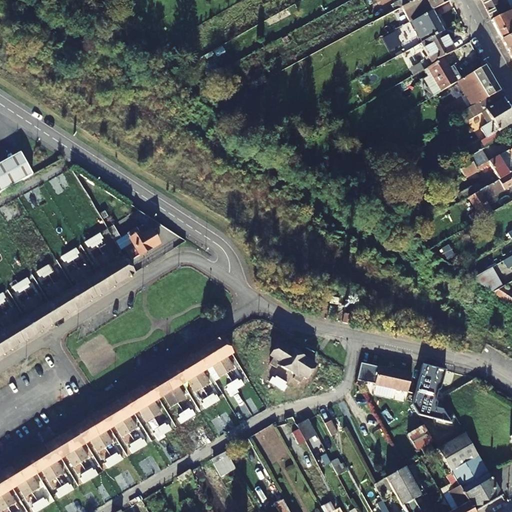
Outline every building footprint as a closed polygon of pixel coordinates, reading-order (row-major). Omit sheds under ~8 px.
[(399,0),(396,2),(400,9),(401,8),(416,0),(399,0)] [(449,2),(448,0),(416,0),(401,8),(409,24),(449,2)] [(483,0),(481,1),(490,18),(509,9),(506,1),(507,0),(483,0)] [(394,12),(400,9),(396,2),(390,5),(394,12)] [(511,10),(491,20),(501,40),(511,34),(511,10)] [(430,13),(411,23),(422,43),(441,33),(430,13)] [(388,50),(400,44),(394,31),(381,37),(388,50)] [(441,33),(422,43),(420,45),(431,64),(454,52),(443,32),(441,33)] [(511,34),(501,40),(511,59),(511,34)] [(441,92),(456,83),(442,60),(428,68),(441,92)] [(498,93),(483,67),(456,83),(471,108),(496,94),(498,93)] [(490,145),(511,132),(511,115),(502,100),(500,101),(496,94),(471,108),(460,114),(466,122),(480,113),(487,124),(479,128),(490,145)] [(485,138),(459,153),(463,161),(469,158),(481,150),(490,145),(485,138)] [(0,193),(33,176),(14,141),(0,149),(0,193)] [(459,170),(469,187),(460,193),(464,199),(467,198),(511,172),(511,148),(508,152),(507,151),(487,162),(481,150),(469,158),(471,163),(459,170)] [(485,201),(511,185),(511,172),(467,198),(475,212),(471,214),(469,215),(473,224),(492,213),(485,201)] [(469,209),(471,214),(475,212),(467,198),(464,199),(459,202),(465,211),(469,209)] [(127,223),(130,221),(127,217),(119,222),(123,228),(129,225),(127,223)] [(172,233),(159,224),(155,230),(168,239),(172,233)] [(148,232),(144,226),(137,231),(138,234),(130,239),(132,243),(125,248),(132,260),(159,244),(150,231),(148,232)] [(92,238),(96,245),(101,242),(100,240),(102,239),(99,234),(92,238)] [(92,238),(85,242),(88,247),(89,246),(91,248),(96,245),(92,238)] [(68,253),(72,260),(77,257),(76,255),(78,253),(75,249),(68,253)] [(119,283),(133,274),(123,258),(117,261),(110,250),(102,255),(119,283)] [(68,253),(66,254),(62,257),(64,262),(66,261),(67,263),(72,260),(68,253)] [(107,290),(119,283),(102,255),(94,259),(101,271),(97,274),(107,290)] [(511,255),(495,265),(497,269),(506,264),(509,268),(511,266),(511,255)] [(44,268),(48,275),(53,272),(51,270),(54,268),(51,264),(44,268)] [(95,298),(107,290),(97,274),(93,276),(86,265),(78,269),(95,298)] [(44,268),(42,269),(37,272),(40,277),(42,276),(43,278),(48,275),(44,268)] [(488,290),(499,283),(491,268),(471,279),(488,290)] [(83,305),(95,298),(78,269),(70,274),(77,286),(73,288),(83,305)] [(19,284),(23,290),(28,287),(27,285),(29,283),(26,279),(19,284)] [(71,313),(83,305),(73,288),(69,291),(62,280),(54,284),(71,313)] [(19,284),(17,284),(12,287),(15,292),(17,291),(19,293),(23,290),(19,284)] [(58,320),(71,313),(54,284),(46,289),(53,301),(48,304),(58,320)] [(46,328),(58,320),(48,304),(44,306),(37,295),(29,300),(46,328)] [(35,335),(46,328),(29,300),(21,304),(29,316),(24,318),(35,335)] [(22,342),(35,335),(24,318),(20,321),(13,309),(5,314),(22,342)] [(10,350),(22,342),(5,314),(0,317),(0,323),(4,331),(0,333),(10,350)] [(341,323),(348,325),(350,315),(344,314),(341,323)] [(0,355),(10,350),(0,333),(0,355)] [(226,358),(231,354),(221,338),(209,346),(226,374),(233,369),(226,358)] [(286,371),(296,355),(278,343),(270,357),(273,358),(269,364),(276,368),(278,365),(286,371)] [(218,379),(226,374),(209,346),(197,353),(206,370),(211,367),(218,379)] [(203,372),(206,370),(197,353),(184,360),(201,389),(209,384),(203,372)] [(306,380),(315,366),(296,355),(286,371),(295,376),(293,379),(299,384),(303,378),(306,380)] [(184,360),(172,368),(182,385),(186,382),(193,394),(201,389),(184,360)] [(406,393),(410,375),(377,367),(373,386),(406,393)] [(178,387),(182,385),(172,368),(160,375),(177,404),(185,399),(178,387)] [(169,408),(177,404),(160,375),(148,383),(158,399),(163,397),(169,408)] [(454,389),(467,380),(463,375),(450,383),(454,389)] [(276,387),(280,380),(275,378),(274,380),(272,378),(269,382),(276,387)] [(284,385),(285,383),(280,380),(276,387),(283,392),(286,387),(284,385)] [(232,384),(236,390),(243,386),(240,381),(237,382),(236,381),(232,384)] [(154,402),(158,399),(148,383),(136,390),(153,418),(161,413),(154,402)] [(236,390),(232,384),(227,387),(228,388),(226,390),(228,395),(234,391),(236,390)] [(145,423),(153,418),(136,390),(123,398),(134,415),(138,412),(145,423)] [(246,394),(255,408),(261,403),(253,390),(246,394)] [(207,398),(211,405),(218,401),(215,396),(213,397),(212,396),(207,398)] [(129,417),(134,415),(123,398),(112,405),(129,433),(136,429),(129,417)] [(211,405),(207,398),(203,401),(204,403),(201,405),(204,409),(210,406),(211,405)] [(114,427),(121,438),(129,433),(112,405),(99,413),(110,429),(114,427)] [(183,413),(187,420),(194,415),(192,411),(189,412),(188,410),(183,413)] [(87,420),(104,448),(112,443),(105,432),(110,429),(99,413),(87,420)] [(187,420),(183,413),(178,416),(180,418),(178,419),(180,424),(186,420),(187,420)] [(96,453),(104,448),(87,420),(75,428),(85,445),(86,444),(92,452),(95,450),(96,453)] [(308,420),(296,426),(298,431),(304,442),(316,436),(308,420)] [(330,420),(324,424),(330,436),(337,432),(330,420)] [(159,428),(163,435),(170,430),(167,426),(165,427),(164,425),(159,428)] [(432,441),(423,425),(405,434),(415,451),(432,441)] [(75,428),(63,435),(80,463),(88,458),(81,447),(85,445),(75,428)] [(163,435),(159,428),(154,431),(156,433),(153,435),(156,439),(161,436),(163,435)] [(298,431),(291,434),(297,446),(304,442),(298,431)] [(464,433),(436,449),(452,476),(473,511),(501,495),(464,433)] [(72,468),(80,463),(63,435),(50,443),(61,459),(65,457),(72,468)] [(135,443),(139,450),(146,445),(143,441),(141,442),(139,440),(135,443)] [(432,441),(415,451),(419,459),(436,449),(432,441)] [(50,443),(38,450),(55,478),(63,474),(56,462),(61,459),(50,443)] [(135,443),(129,446),(130,448),(128,450),(131,454),(139,450),(135,443)] [(48,483),(55,478),(38,450),(26,458),(36,474),(41,472),(48,483)] [(142,455),(150,468),(156,464),(148,451),(142,455)] [(111,458),(115,464),(122,460),(119,456),(116,457),(115,455),(111,458)] [(226,471),(218,457),(211,461),(218,475),(226,471)] [(32,477),(36,474),(26,458),(14,465),(31,493),(39,489),(32,477)] [(115,464),(111,458),(105,461),(107,463),(104,464),(107,469),(113,465),(115,464)] [(333,468),(337,476),(347,471),(343,464),(333,468)] [(23,498),(31,493),(14,465),(2,473),(12,489),(16,487),(23,498)] [(207,496),(212,493),(209,488),(210,487),(199,468),(193,472),(207,496)] [(404,468),(384,479),(392,492),(401,507),(412,501),(420,496),(418,493),(422,491),(417,482),(414,484),(404,468)] [(177,477),(180,483),(192,476),(189,470),(177,477)] [(86,473),(90,479),(97,475),(94,471),(91,472),(90,471),(86,473)] [(8,492),(12,489),(2,473),(0,473),(0,496),(7,508),(15,503),(8,492)] [(90,479),(86,473),(81,476),(82,478),(80,479),(82,484),(88,480),(90,479)] [(451,511),(448,511),(473,511),(452,476),(447,479),(453,489),(443,495),(451,511)] [(379,496),(381,499),(392,492),(384,479),(373,485),(379,496)] [(61,488),(65,495),(72,490),(70,486),(67,487),(66,485),(61,488)] [(56,494),(59,499),(65,495),(61,488),(56,491),(58,493),(56,494)] [(387,511),(381,499),(379,496),(374,500),(376,504),(379,511),(387,511)] [(37,503),(41,509),(49,505),(46,500),(43,502),(42,500),(37,503)] [(288,511),(282,500),(274,504),(278,511),(288,511)] [(433,511),(418,511),(412,501),(401,507),(403,511),(435,511),(433,511)] [(41,509),(37,503),(32,506),(33,508),(31,509),(32,511),(36,511),(41,510),(41,509)]
